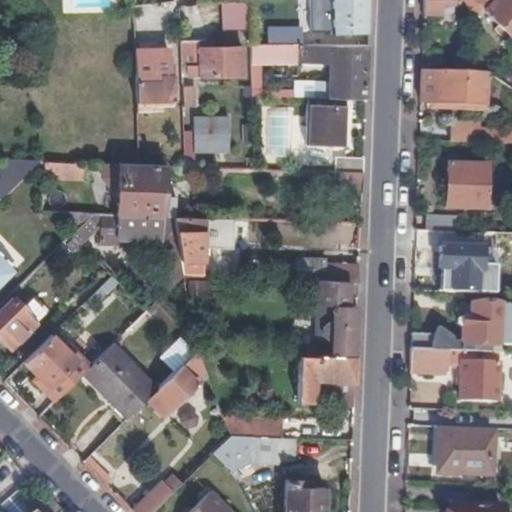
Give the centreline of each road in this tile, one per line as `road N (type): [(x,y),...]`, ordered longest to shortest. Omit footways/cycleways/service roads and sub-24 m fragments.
road 1 (residential): [(373,511),(391,0)]
road 2 (residential): [(96,511),(0,413)]
